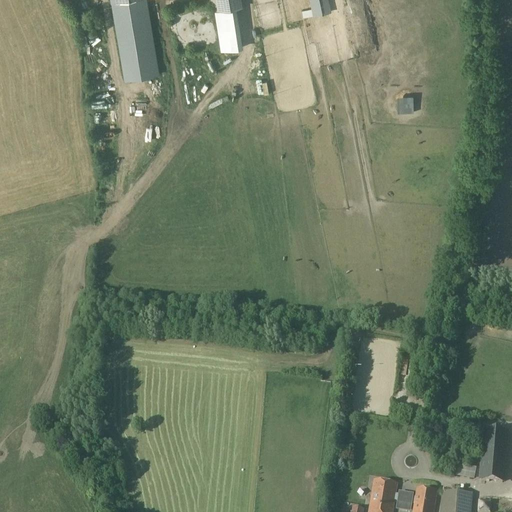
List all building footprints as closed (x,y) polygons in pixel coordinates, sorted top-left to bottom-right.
[(109,0),(110,2),(112,2),(125,80),(158,74),(146,0),(109,0)] [(240,0),(214,0),(217,12),(242,8),(240,0)] [(309,0),(313,14),(330,10),(327,0),(309,0)] [(346,0),(354,21),(370,16),(364,0),(346,0)] [(397,112),(413,112),(412,96),(397,97),(397,112)] [(458,301),(471,303),(473,292),(459,290),(458,301)] [(474,293),(473,302),(487,304),(488,295),(474,293)] [(504,482),(509,433),(484,431),(480,480),(504,482)] [(454,464),(451,476),(470,479),(473,467),(454,464)] [(398,485),(415,487),(415,481),(399,479),(398,485)] [(415,499),(396,495),(397,486),(373,482),(368,511),(392,511),(394,503),(398,503),(397,505),(411,507),(411,505),(414,506),(413,511),(433,511),(436,493),(417,490),(415,499)] [(442,494),(440,511),(471,511),(473,496),(464,495),(442,494)] [(487,511),(487,501),(475,501),(475,511),(487,511)]
